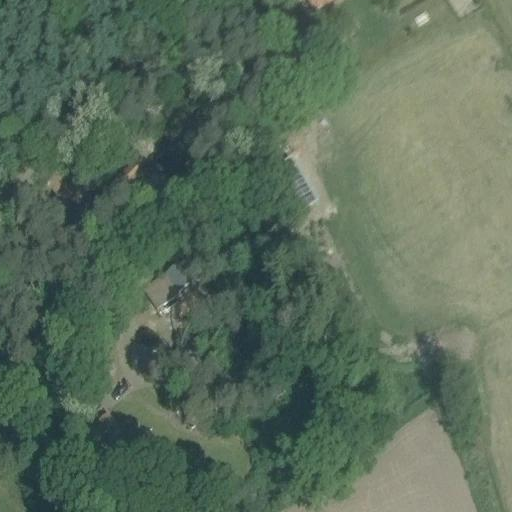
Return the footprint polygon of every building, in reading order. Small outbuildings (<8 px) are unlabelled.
[(277,49),(292,72),(311,60),(296,37),(277,49)] [(114,190),(132,209),(167,175),(150,157),(114,190)] [(311,192),(291,160),(274,170),(275,171),(294,203),(311,192)] [(162,305),(187,293),(177,272),(151,285),(162,305)] [(40,346),(36,351),(45,359),(60,341),(52,333),(47,339),(44,337),(38,344),(40,346)] [(108,416),(98,423),(106,433),(107,433),(112,440),(101,449),(106,456),(105,457),(117,471),(126,465),(131,464),(136,461),(143,455),(146,452),(149,446),(138,432),(128,439),(123,432),(121,433),(108,416)]
